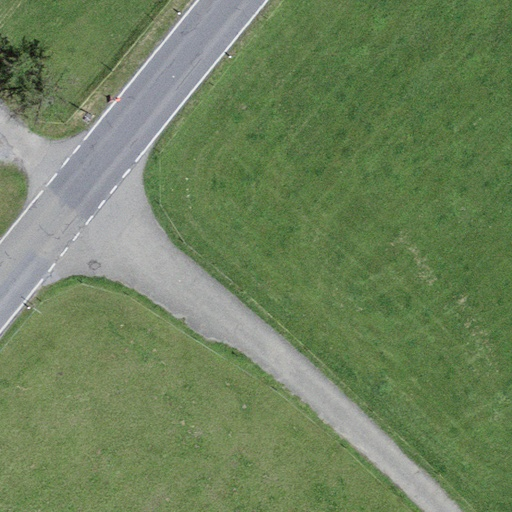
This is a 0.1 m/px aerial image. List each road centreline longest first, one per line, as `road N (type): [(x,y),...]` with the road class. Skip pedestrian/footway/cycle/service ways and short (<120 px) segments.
road 1 (residential): [(75,193),(293,371),(440,511)]
road 2 (tertiary): [(234,0),(75,193)]
